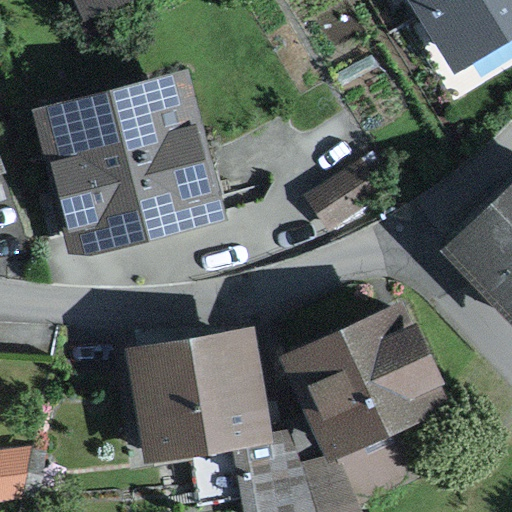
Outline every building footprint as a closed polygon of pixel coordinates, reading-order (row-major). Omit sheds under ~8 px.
[(511,0),(428,0),(461,53),(511,21),(511,0)] [(84,231),(201,201),(173,94),(57,124),(84,231)] [(360,167),(314,197),(330,221),(375,190),(360,167)] [(511,195),(454,250),(511,310),(511,195)] [(295,359),(318,412),(290,425),(303,467),(307,466),(321,511),(363,511),(358,495),(427,464),(405,414),(440,398),(401,311),(295,359)] [(159,407),(165,441),(188,437),(236,429),(237,438),(263,434),(263,430),(249,344),(126,364),(134,411),(159,407)] [(249,511),(287,511),(315,507),(303,467),(290,425),(263,430),(263,434),(237,438),(247,496),(249,511)] [(188,437),(199,504),(247,496),(237,438),(236,429),(188,437)] [(0,455),(0,494),(22,492),(29,451),(0,455)]
